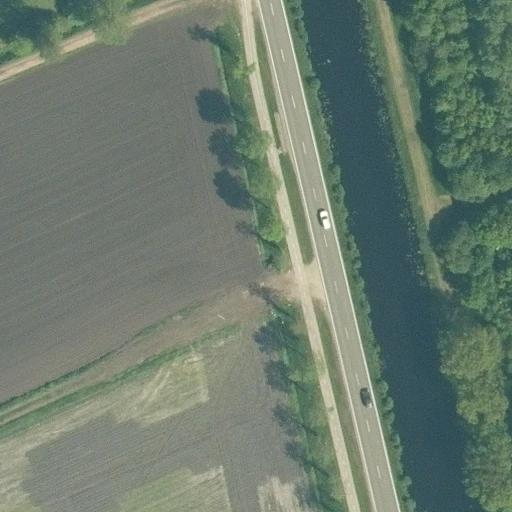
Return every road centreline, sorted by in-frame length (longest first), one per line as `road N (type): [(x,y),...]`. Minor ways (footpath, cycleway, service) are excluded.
road 1 (primary): [(387,511),(269,0)]
road 2 (track): [(499,511),(383,0)]
road 3 (track): [(182,0),(0,73)]
